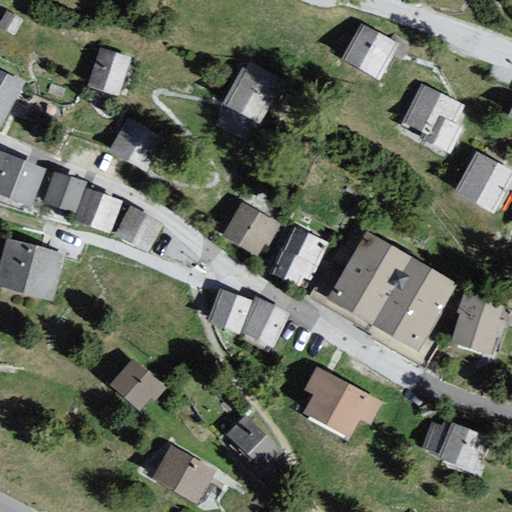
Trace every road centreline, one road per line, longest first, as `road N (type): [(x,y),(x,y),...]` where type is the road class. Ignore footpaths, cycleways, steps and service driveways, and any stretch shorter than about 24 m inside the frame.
road 1 (residential): [(232,269),(417,381),(511,411)]
road 2 (residential): [(0,144),(134,196),(232,269)]
road 3 (residential): [(0,213),(198,279),(232,269)]
road 4 (residential): [(339,0),(511,57)]
